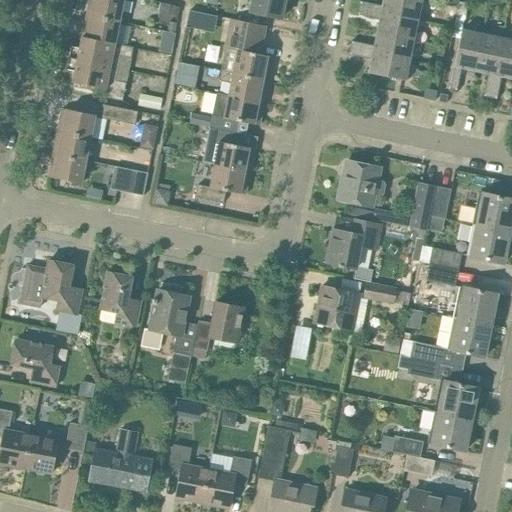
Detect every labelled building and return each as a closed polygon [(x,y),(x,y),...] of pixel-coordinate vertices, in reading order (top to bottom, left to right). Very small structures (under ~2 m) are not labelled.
[(89,0),(87,14),(120,21),(124,0),(89,0)] [(251,0),(249,13),(280,19),(283,0),(251,0)] [(361,0),(359,0),(358,7),(418,19),(421,0),(382,0),(381,4),(361,0)] [(474,70),(482,34),(462,30),(468,3),(459,1),(451,36),(460,38),(449,89),(457,91),(462,68),(474,70)] [(170,5),(168,12),(179,15),(180,7),(181,7),(170,5)] [(378,20),(375,32),(413,39),(418,19),(358,7),(356,15),(378,20)] [(115,43),(120,21),(87,14),(82,36),(115,43)] [(227,34),(221,68),(220,69),(269,79),(273,55),(261,52),(266,26),(231,19),(227,34)] [(175,35),(178,25),(169,23),(167,33),(175,35)] [(350,41),(349,47),(409,60),(413,39),(375,32),(373,45),(350,41)] [(503,39),(484,35),(482,34),(474,70),(487,73),(482,96),(490,98),(503,39)] [(134,47),(115,43),(82,36),(80,48),(71,46),(66,69),(75,71),(73,82),(106,89),(105,97),(123,101),(127,82),(132,57),(134,47)] [(502,76),(511,78),(511,40),(503,39),(490,98),(496,99),(502,76)] [(405,80),(409,60),(349,47),(348,54),(370,58),(367,72),(405,80)] [(191,70),(178,68),(175,84),(187,86),(191,70)] [(229,82),(227,94),(264,101),(269,79),(220,69),(218,80),(229,82)] [(227,94),(216,92),(208,127),(238,133),(240,121),(259,124),(264,101),(227,94)] [(140,95),(138,107),(160,111),(163,100),(140,95)] [(103,105),(100,118),(135,125),(138,112),(103,105)] [(63,109),(58,131),(92,138),(96,116),(63,109)] [(236,143),(238,133),(208,127),(206,138),(203,151),(216,154),(214,164),(250,171),(255,147),(236,143)] [(58,131),(54,154),(87,161),(92,138),(58,131)] [(156,138),(142,136),(140,148),(154,150),(156,138)] [(82,182),(87,161),(54,154),(49,176),(82,182)] [(347,160),(338,200),(373,207),(376,196),(380,197),(383,195),(385,185),(384,182),(378,181),(381,167),(347,160)] [(226,190),(245,194),(250,171),(214,164),(209,186),(197,184),(195,196),(224,202),(226,190)] [(144,196),(148,173),(115,167),(110,189),(144,196)] [(490,194),(496,195),(502,196),(505,182),(493,179),(490,194)] [(425,230),(428,215),(434,186),(417,182),(408,226),(425,230)] [(428,215),(446,219),(452,189),(434,186),(428,215)] [(166,204),(168,191),(167,191),(157,189),(156,189),(153,202),(166,204)] [(479,210),(476,225),(510,231),(511,219),(511,198),(502,196),(496,195),(490,194),(479,192),(475,209),(479,210)] [(395,224),(397,213),(375,208),(374,211),(372,219),(395,224)] [(358,247),(375,250),(380,225),(357,220),(355,234),(332,229),(326,262),(354,268),(358,247)] [(469,237),(465,254),(503,262),(510,231),(476,225),(473,238),(469,237)] [(411,270),(417,271),(419,262),(422,246),(423,240),(417,239),(411,270)] [(422,246),(419,262),(429,264),(458,270),(462,254),(432,248),(422,246)] [(28,265),(20,303),(40,308),(42,299),(58,302),(56,311),(77,315),(82,290),(70,287),(74,266),(49,260),(47,269),(28,265)] [(455,286),(458,270),(429,264),(426,280),(455,286)] [(356,267),(354,279),(370,282),(372,270),(356,267)] [(116,314),(114,323),(137,327),(142,302),(129,299),(133,277),(107,272),(99,310),(116,314)] [(365,282),(362,298),(368,299),(391,304),(394,288),(365,282)] [(361,332),(368,299),(362,298),(362,299),(358,298),(359,293),(321,285),(313,322),(361,332)] [(491,325),(497,294),(459,286),(456,303),(460,304),(457,318),(491,325)] [(191,357),(197,325),(183,322),(188,297),(157,291),(149,330),(144,329),(141,346),(159,350),(163,333),(176,335),(173,352),(191,357)] [(198,321),(197,325),(191,357),(205,359),(209,337),(236,343),(243,308),(215,302),(210,323),(198,321)] [(447,349),(484,357),(491,325),(457,318),(454,332),(451,331),(447,349)] [(66,319),(64,331),(77,334),(80,322),(66,319)] [(401,338),(386,335),(383,351),(398,354),(401,338)] [(33,370),(30,383),(55,388),(59,366),(50,364),(54,347),(17,340),(12,366),(33,370)] [(413,342),(410,358),(439,364),(442,348),(413,342)] [(398,368),(407,370),(406,374),(436,380),(439,364),(410,358),(400,356),(398,368)] [(438,398),(440,398),(438,412),(472,419),(478,388),(441,381),(438,398)] [(272,404),(270,415),(281,417),(283,406),(272,404)] [(0,435),(5,437),(0,462),(25,468),(31,435),(9,430),(13,412),(0,409),(0,435)] [(234,428),(238,413),(224,410),(220,424),(234,428)] [(435,426),(431,425),(427,443),(466,451),(472,419),(438,412),(435,426)] [(80,413),(78,424),(70,423),(65,449),(83,452),(90,415),(80,413)] [(263,459),(285,463),(291,432),(269,428),(263,459)] [(299,428),(297,440),(315,443),(317,431),(299,428)] [(134,456),(138,432),(121,429),(117,453),(95,449),(89,480),(146,491),(152,459),(134,456)] [(45,437),(31,435),(25,468),(52,473),(59,435),(46,432),(45,437)] [(407,455),(421,458),(421,457),(424,441),(394,436),(394,438),(384,436),(381,450),(391,452),(407,455)] [(352,450),(350,450),(351,446),(339,443),(338,447),(337,447),(331,475),(346,478),(352,450)] [(180,472),(175,497),(202,502),(208,469),(187,465),(190,449),(172,445),(167,470),(180,472)] [(407,455),(403,470),(431,476),(434,460),(421,457),(421,458),(407,455)] [(229,473),(208,469),(202,502),(228,507),(233,482),(247,485),(252,460),(232,456),(229,473)] [(281,482),(273,481),(273,482),(267,511),(269,511),(310,511),(315,489),(281,482)] [(381,511),(385,498),(344,489),(339,511),(381,511)] [(411,490),(406,511),(456,511),(459,500),(411,490)]
